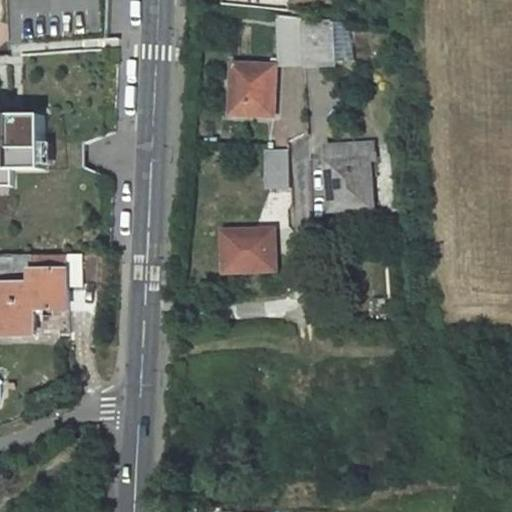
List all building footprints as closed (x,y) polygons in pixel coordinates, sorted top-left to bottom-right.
[(223,0),(223,6),(287,9),(287,0),(223,0)] [(310,60),(310,22),(282,22),(282,60),(310,60)] [(322,61),(321,22),(310,22),(310,60),(322,61)] [(346,23),(321,22),(322,61),(345,61),(346,23)] [(272,112),(271,67),(236,67),(237,113),(272,112)] [(57,172),(57,116),(0,115),(0,187),(19,188),(19,172),(57,172)] [(329,211),(370,212),(371,148),(330,147),(329,211)] [(290,184),(290,154),(262,153),(263,183),(290,184)] [(225,271),(275,272),(274,231),(226,230),(225,271)] [(33,272),(33,285),(0,283),(0,334),(37,335),(37,308),(70,308),(71,254),(16,254),(16,272),(33,272)]
